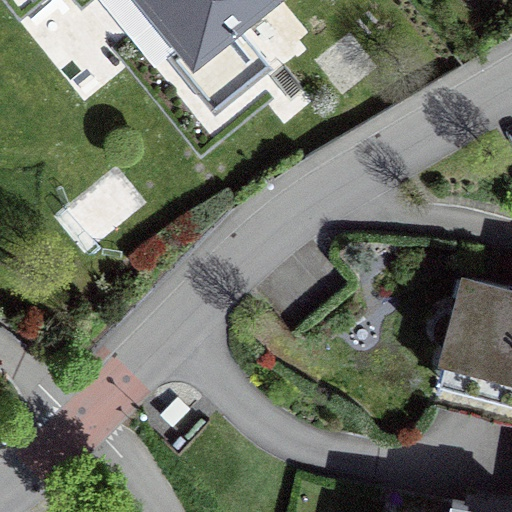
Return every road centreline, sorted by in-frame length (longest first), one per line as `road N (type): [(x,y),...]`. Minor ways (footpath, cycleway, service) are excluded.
road 1 (residential): [(511,84),(262,239),(87,421)]
road 2 (residential): [(87,421),(165,511)]
